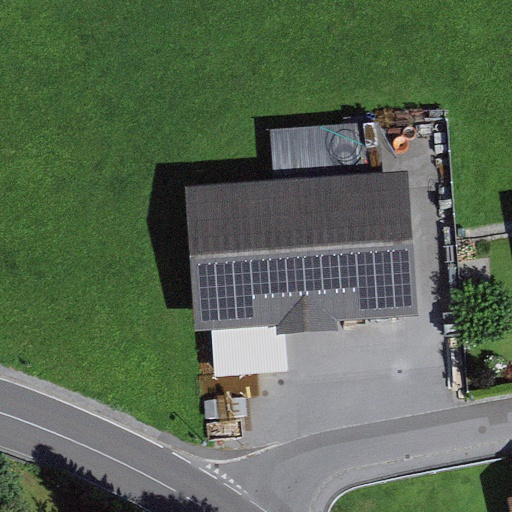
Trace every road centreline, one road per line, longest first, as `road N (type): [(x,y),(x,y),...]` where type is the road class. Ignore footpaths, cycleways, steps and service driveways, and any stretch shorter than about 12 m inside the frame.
road 1 (residential): [(254,511),(280,481),(303,469),(373,445),(511,419)]
road 2 (secondary): [(0,406),(127,459),(223,511)]
